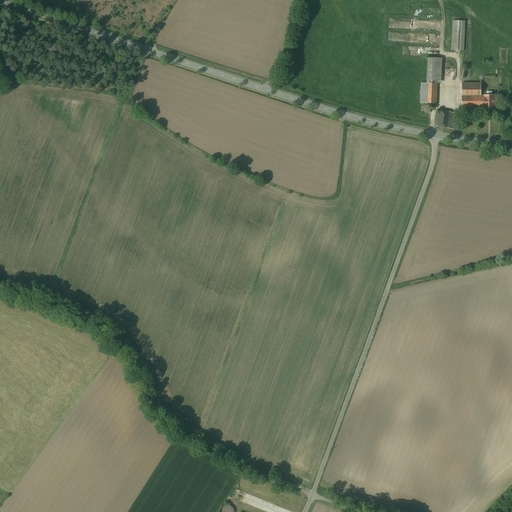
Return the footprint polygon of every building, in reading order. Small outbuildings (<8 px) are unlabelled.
[(464,21),(452,20),(451,50),(463,51),(464,21)] [(442,58),(428,57),(427,83),(426,103),(436,103),(437,83),(441,83),(442,58)] [(481,83),(462,83),(462,108),(484,107),(484,96),(481,96),(481,83)] [(494,95),(484,95),(484,96),(484,107),(484,108),(494,108),(494,95)] [(457,113),(439,110),(436,126),(454,129),(457,113)]
